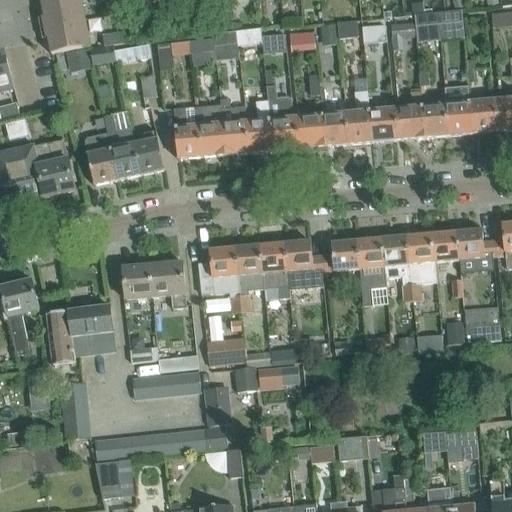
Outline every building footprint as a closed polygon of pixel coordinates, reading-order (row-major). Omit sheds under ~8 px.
[(39,25),(41,30),(85,22),(81,0),(54,0),(42,2),(45,24),(39,25)] [(461,13),(438,15),(439,27),(462,24),(461,13)] [(511,14),(501,15),(492,16),(493,24),(511,22),(511,14)] [(438,15),(419,16),(420,28),(439,27),(438,15)] [(297,16),(289,17),(290,25),(298,24),(297,16)] [(85,22),(41,30),(42,36),(47,34),(51,56),(90,49),(85,22)] [(391,27),(392,41),(415,38),(413,25),(391,27)] [(388,28),(366,30),(367,46),(389,44),(388,28)] [(261,32),(238,35),(239,47),(240,50),(263,47),(262,41),(262,40),(261,32)] [(102,38),(103,48),(111,47),(124,45),(123,35),(102,38)] [(215,37),(215,42),(216,50),(239,47),(238,35),(215,37)] [(272,39),(262,40),(262,41),(263,47),(263,58),(273,57),(272,39)] [(216,50),(215,42),(192,45),(193,57),(216,54),(216,50)] [(170,45),(157,47),(160,72),(173,70),(170,45)] [(103,48),(89,51),(91,66),(114,63),(111,47),(103,48)] [(88,54),(67,58),(69,70),(90,66),(88,54)] [(0,93),(14,90),(6,60),(0,61),(0,93)] [(467,70),(466,70),(467,84),(476,84),(474,61),(466,62),(467,70)] [(418,74),(420,88),(430,87),(428,73),(418,74)] [(153,78),(140,80),(143,100),(156,98),(153,78)] [(309,79),(310,100),(320,99),(318,78),(309,79)] [(375,78),(366,79),(367,93),(377,92),(375,78)] [(268,103),(272,154),(297,152),(294,119),(292,99),(277,101),(275,88),(266,89),(268,103)] [(356,114),(346,115),(349,147),(371,145),(368,113),(370,113),(368,93),(354,94),(356,114)] [(398,110),(393,111),(396,143),(424,140),(422,108),(421,93),(410,94),(411,109),(398,110)] [(220,101),(220,108),(221,108),(226,158),(235,157),(249,156),(246,123),(245,108),(230,109),(229,100),(220,101)] [(511,100),(498,101),(501,134),(511,132),(511,100)] [(493,102),(469,104),(472,136),(501,134),(498,101),(493,102)] [(257,122),(246,123),(249,156),(272,154),(268,103),(255,104),(257,122)] [(469,104),(446,106),(449,138),(472,136),(469,104)] [(446,106),(422,108),(424,140),(449,138),(446,106)] [(150,108),(141,109),(144,123),(153,121),(150,108)] [(220,108),(198,110),(202,160),(217,158),(217,159),(226,158),(221,108),(220,108)] [(202,160),(198,110),(174,112),(178,162),(202,160)] [(393,111),(370,113),(368,113),(371,145),(396,143),(393,111)] [(346,115),(322,117),(325,150),(334,149),(334,148),(349,147),(346,115)] [(103,119),(106,135),(110,152),(117,182),(115,183),(139,178),(139,177),(141,177),(134,146),(132,147),(129,131),(115,134),(112,117),(103,119)] [(322,117),(294,119),(297,152),(316,150),(325,150),(322,117)] [(145,144),(134,146),(141,177),(139,177),(139,178),(165,172),(156,133),(143,136),(145,144)] [(117,182),(110,152),(106,135),(87,140),(84,144),(94,188),(115,183),(117,182)] [(34,145),(0,153),(0,185),(5,206),(43,197),(43,200),(75,192),(63,141),(35,148),(34,145)] [(511,225),(502,226),(504,242),(495,242),(498,272),(511,271),(511,225)] [(482,232),(456,234),(459,263),(493,260),(491,243),(483,244),(482,232)] [(456,234),(432,237),(435,265),(459,263),(456,234)] [(432,237),(406,239),(413,303),(422,302),(421,285),(437,284),(435,265),(432,237)] [(406,239),(382,241),(386,281),(402,279),(402,287),(401,287),(403,304),(413,303),(406,239)] [(360,272),(359,272),(363,308),(372,307),(371,291),(386,289),(385,281),(386,281),(382,241),(357,243),(360,272)] [(286,245),(288,274),(289,293),(314,291),(323,291),(322,275),(320,258),(312,259),(311,243),(286,245)] [(326,275),(359,272),(360,272),(357,243),(332,245),(333,257),(324,258),(326,275)] [(286,245),(261,248),(265,291),(278,290),(279,301),(290,300),(289,293),(288,274),(286,245)] [(241,297),(242,315),(251,314),(249,297),(248,297),(248,293),(265,291),(261,248),(236,250),(239,278),(241,297)] [(239,278),(236,250),(210,252),(214,297),(230,295),(231,316),(242,315),(241,297),(239,278)] [(146,300),(153,300),(150,268),(148,268),(148,263),(135,264),(135,269),(123,270),(126,302),(146,300)] [(150,268),(153,300),(171,298),(172,311),(187,310),(183,265),(150,268)] [(452,282),(453,299),(463,298),(462,281),(452,282)] [(39,313),(37,302),(32,283),(1,290),(8,320),(12,339),(16,356),(30,353),(22,317),(39,313)] [(110,309),(69,314),(72,339),(77,338),(90,337),(102,336),(113,334),(110,309)] [(72,339),(69,314),(46,317),(52,367),(75,365),(74,359),(80,358),(77,338),(72,339)] [(465,330),(467,345),(501,342),(499,320),(486,321),(486,325),(465,327),(465,330)] [(461,325),(445,327),(447,348),(463,347),(461,325)] [(116,354),(113,334),(102,336),(104,355),(116,354)] [(92,357),(104,355),(102,336),(90,337),(92,357)] [(90,337),(77,338),(80,358),(92,357),(90,337)] [(312,337),(294,339),(296,358),(314,356),(312,337)] [(442,338),(430,339),(431,355),(444,354),(442,338)] [(390,340),(366,342),(368,357),(391,355),(390,340)] [(246,358),(245,347),(216,350),(218,368),(247,365),(246,358)] [(352,357),(351,347),(334,348),(335,358),(352,357)] [(131,365),(158,362),(159,362),(157,349),(130,352),(131,365)] [(295,352),(270,354),(270,356),(271,369),(296,366),(295,352)] [(270,356),(246,358),(247,365),(247,370),(255,369),(255,370),(271,369),(270,356)] [(159,362),(158,362),(160,375),(198,371),(197,358),(159,362)] [(234,372),(237,394),(258,392),(255,370),(255,369),(247,370),(234,372)] [(259,372),(261,389),(298,386),(297,369),(259,372)] [(199,375),(188,376),(190,396),(201,395),(199,375)] [(188,376),(177,377),(179,397),(190,396),(188,376)] [(177,377),(166,378),(168,399),(179,397),(177,377)] [(166,378),(155,379),(157,400),(168,399),(166,378)] [(155,379),(143,380),(146,401),(157,400),(155,379)] [(146,401),(143,380),(132,382),(135,402),(146,401)] [(61,388),(62,399),(86,396),(85,385),(61,388)] [(209,432),(205,432),(208,453),(228,451),(225,427),(230,426),(227,393),(215,395),(215,391),(205,392),(209,432)] [(62,399),(63,410),(87,407),(86,396),(62,399)] [(63,410),(64,421),(88,418),(87,407),(63,410)] [(64,421),(65,432),(89,430),(88,418),(64,421)] [(496,425),(480,426),(481,435),(497,434),(496,425)] [(89,430),(65,432),(66,443),(90,441),(89,430)] [(205,432),(194,433),(196,454),(208,453),(205,432)] [(194,433),(183,435),(185,455),(196,454),(194,433)] [(446,434),(425,436),(426,455),(447,454),(447,450),(447,448),(446,437),(446,436),(446,434)] [(447,450),(462,449),(463,463),(478,462),(476,434),(446,436),(446,437),(447,448),(447,450)] [(183,435),(172,436),(174,457),(185,455),(183,435)] [(172,436),(161,437),(163,458),(174,457),(172,436)] [(161,437),(150,438),(152,459),(163,458),(161,437)] [(150,438),(139,439),(141,460),(152,459),(150,438)] [(139,439),(128,440),(130,461),(141,460),(139,439)] [(366,439),(337,441),(339,463),(368,461),(366,439)] [(128,440),(117,442),(119,462),(130,461),(128,440)] [(117,442),(106,443),(108,464),(119,462),(117,442)] [(108,464),(106,443),(95,444),(97,465),(108,464)] [(311,446),(290,447),(291,462),(312,460),(311,446)] [(333,447),(313,449),(314,461),(334,459),(333,447)] [(226,453),(228,472),(229,480),(242,479),(239,451),(226,453)] [(118,466),(95,468),(102,501),(121,499),(118,466)] [(406,511),(405,485),(402,485),(401,479),(393,480),(393,485),(396,485),(396,490),(393,490),(394,511),(406,511)] [(511,511),(511,500),(505,501),(503,484),(490,485),(492,511),(511,511)] [(412,485),(405,485),(406,511),(420,511),(416,507),(414,507),(412,485)] [(292,508),(290,488),(282,489),(283,508),(292,508)] [(428,492),(429,511),(452,511),(451,493),(450,493),(449,490),(428,492)] [(259,491),(251,492),(251,501),(260,500),(259,491)] [(458,493),(451,493),(452,511),(476,511),(476,507),(459,509),(458,493)]
